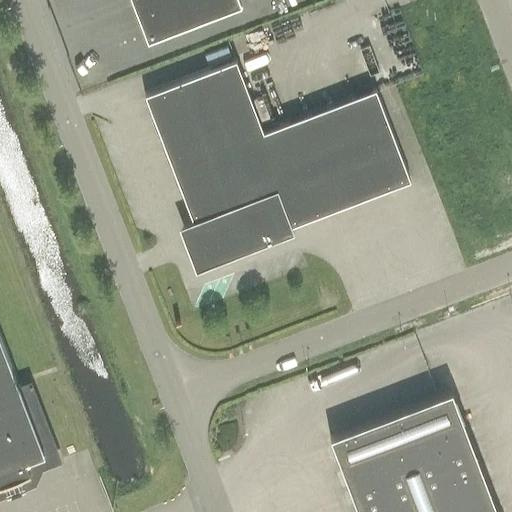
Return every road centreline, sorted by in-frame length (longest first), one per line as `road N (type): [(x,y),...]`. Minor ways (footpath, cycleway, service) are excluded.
road 1 (unclassified): [(174,398),(21,0)]
road 2 (unknown): [(213,504),(262,458),(301,401),(457,332),(500,336),(511,348)]
road 3 (unclassified): [(174,398),(511,269)]
road 4 (unknown): [(392,315),(370,242),(361,228),(342,223),(203,272)]
road 5 (unknown): [(339,0),(297,29),(307,103)]
road 6 (unclassified): [(216,511),(174,398)]
